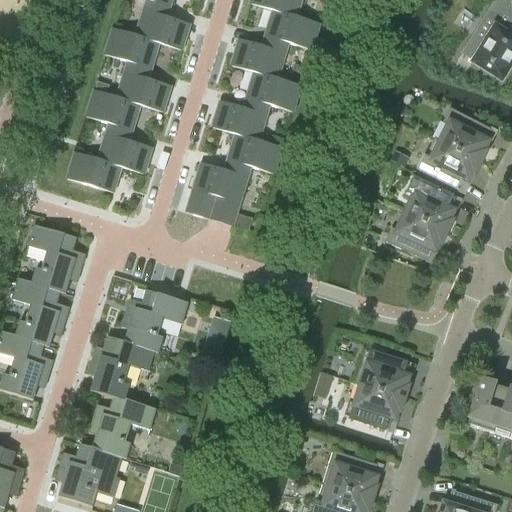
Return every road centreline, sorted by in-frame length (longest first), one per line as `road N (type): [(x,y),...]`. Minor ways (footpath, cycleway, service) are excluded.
road 1 (residential): [(42,449),(113,230),(151,241)]
road 2 (residential): [(151,241),(225,0)]
road 3 (residential): [(401,511),(481,277)]
